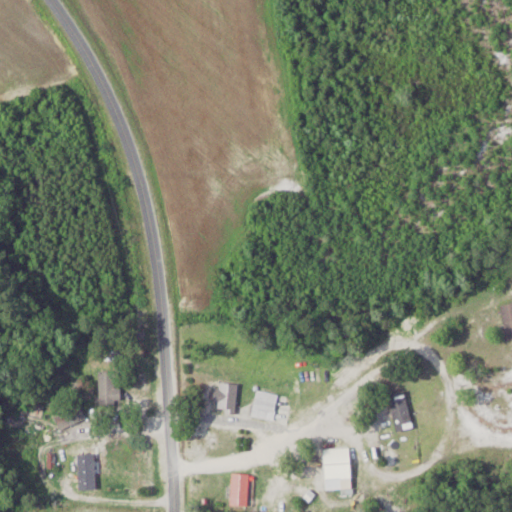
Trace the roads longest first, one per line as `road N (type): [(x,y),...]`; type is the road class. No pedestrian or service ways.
road 1 (residential): [(178,450),(326,377),(369,379),(406,336),(483,297),(511,301),(488,406),(417,402),(369,379)]
road 2 (residential): [(177,511),(161,222),(125,102),(66,0)]
